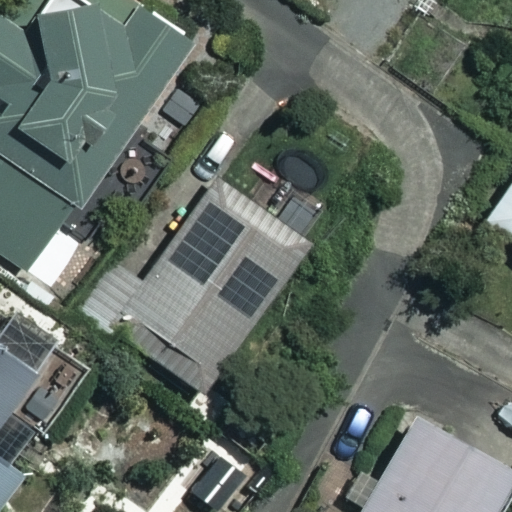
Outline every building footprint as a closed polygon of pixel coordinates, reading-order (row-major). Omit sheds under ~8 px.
[(184,31),(139,0),(29,0),(16,19),(0,7),(0,250),(19,263),(184,31)] [(511,171),(482,215),(511,235),(511,171)] [(301,252),(206,183),(151,259),(128,242),(83,304),(202,390),(301,252)] [(0,485),(16,461),(0,450),(0,407),(31,360),(0,339),(0,485)] [(499,511),(511,488),(511,462),(405,407),(350,511),(499,511)]
